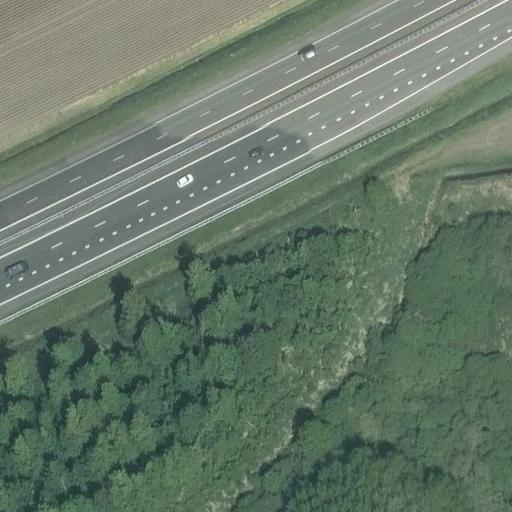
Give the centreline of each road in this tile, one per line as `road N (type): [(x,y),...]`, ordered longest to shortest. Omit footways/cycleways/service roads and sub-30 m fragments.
road 1 (motorway): [(0,273),(511,14)]
road 2 (motorway): [(429,0),(0,216)]
